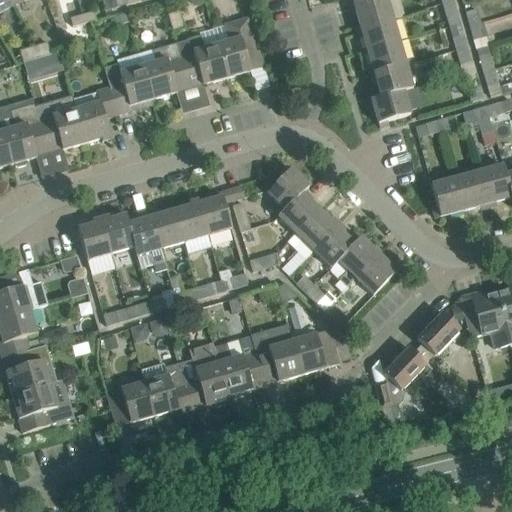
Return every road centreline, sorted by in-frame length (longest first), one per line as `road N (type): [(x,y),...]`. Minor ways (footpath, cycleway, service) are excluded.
road 1 (residential): [(0,498),(304,409),(343,385),(450,268)]
road 2 (residential): [(0,244),(206,153),(267,135),(313,142)]
road 3 (secondary): [(297,511),(511,456)]
road 4 (residential): [(313,142),(423,252),(450,268)]
road 5 (residential): [(313,142),(322,73),(299,0)]
